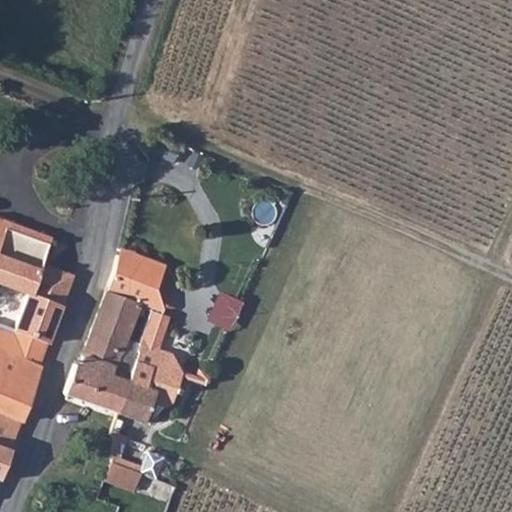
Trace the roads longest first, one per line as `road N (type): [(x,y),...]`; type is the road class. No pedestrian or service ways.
road 1 (unclassified): [(152,0),(115,112),(111,189),(10,511)]
road 2 (track): [(511,277),(190,133),(115,112)]
